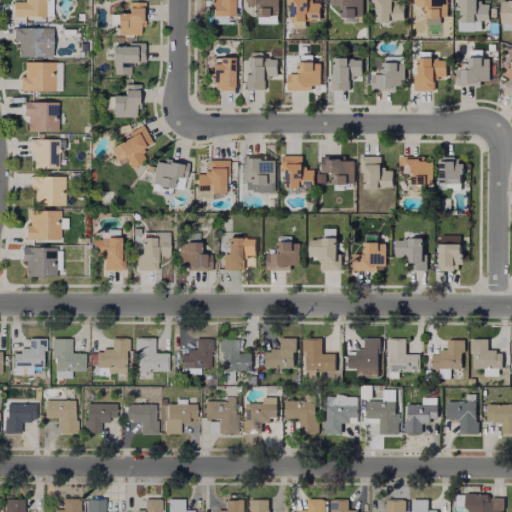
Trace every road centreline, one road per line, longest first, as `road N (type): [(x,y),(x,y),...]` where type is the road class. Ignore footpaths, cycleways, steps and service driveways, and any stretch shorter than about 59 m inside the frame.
road 1 (residential): [(495,305),(496,122),(178,122),(178,0)]
road 2 (tertiary): [(0,301),(511,305)]
road 3 (residential): [(0,464),(511,466)]
